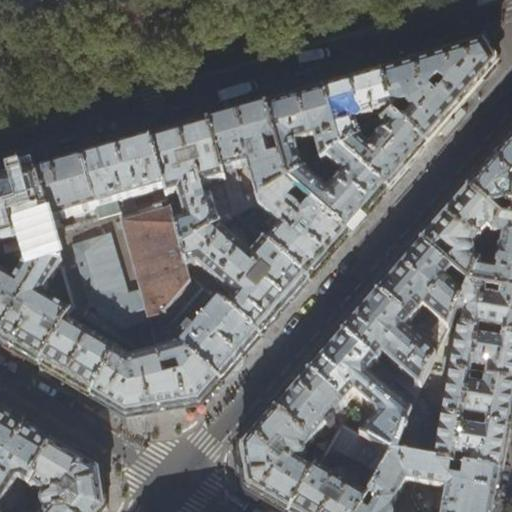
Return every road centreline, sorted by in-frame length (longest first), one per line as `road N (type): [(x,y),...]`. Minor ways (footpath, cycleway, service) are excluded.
road 1 (primary): [(0,148),(300,57),(409,38),(511,8)]
road 2 (residential): [(511,89),(173,478)]
road 3 (residential): [(0,377),(173,478)]
